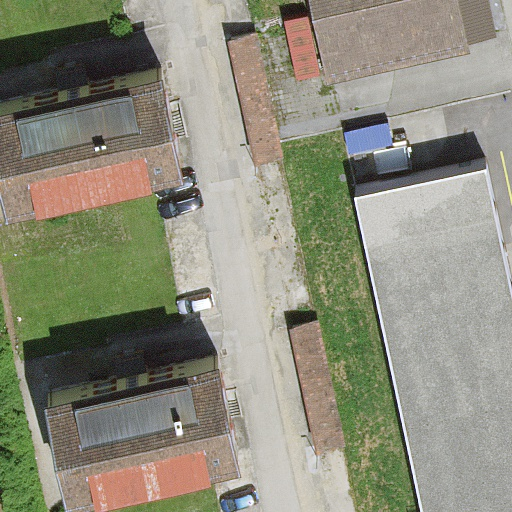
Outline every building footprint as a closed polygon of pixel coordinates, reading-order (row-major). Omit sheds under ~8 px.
[(468,46),(458,0),(311,0),(328,75),(468,46)] [(252,30),(225,36),(251,155),(278,149),(252,30)] [(184,164),(162,62),(0,95),(0,166),(7,200),(184,164)] [(426,511),(511,511),(511,290),(494,207),(368,233),(426,511)] [(321,318),(291,323),(314,445),(343,440),(321,318)] [(238,450),(217,349),(47,384),(69,485),(238,450)]
